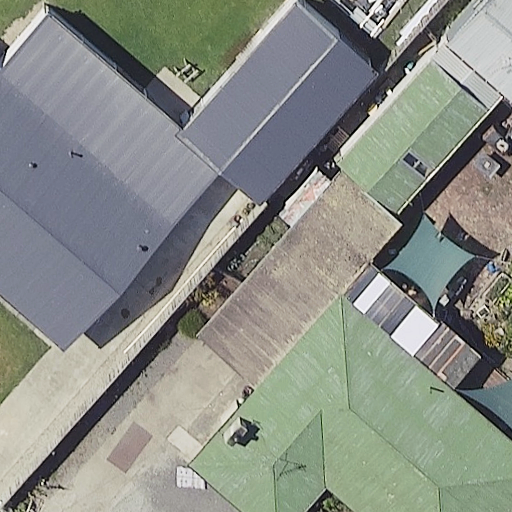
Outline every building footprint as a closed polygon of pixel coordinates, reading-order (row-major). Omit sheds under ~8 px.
[(376,61),(306,0),(271,0),(170,115),(259,193),(376,61)] [(511,0),(469,0),(444,29),(511,88),(511,0)] [(489,100),(429,47),(334,156),(393,208),(489,100)] [(0,280),(61,333),(170,209),(0,60),(0,280)] [(367,511),(492,511),(511,490),(511,431),(332,275),(182,445),(258,511),(280,511),(318,469),(367,511)]
